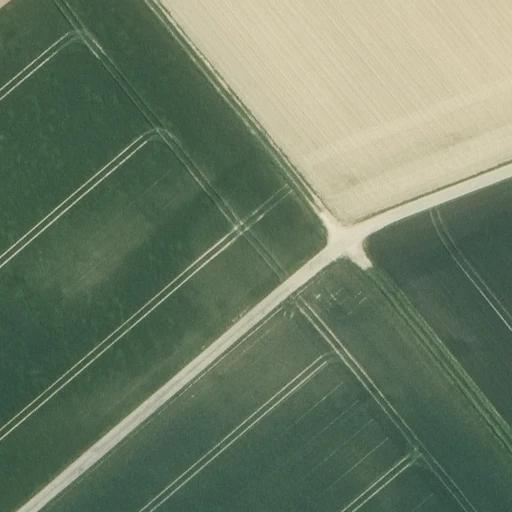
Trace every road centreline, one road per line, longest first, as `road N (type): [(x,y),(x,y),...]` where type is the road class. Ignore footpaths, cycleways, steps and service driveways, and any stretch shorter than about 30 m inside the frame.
road 1 (track): [(344,242),(29,511)]
road 2 (track): [(151,0),(344,242)]
road 3 (track): [(511,446),(344,242)]
road 4 (track): [(511,171),(344,242)]
